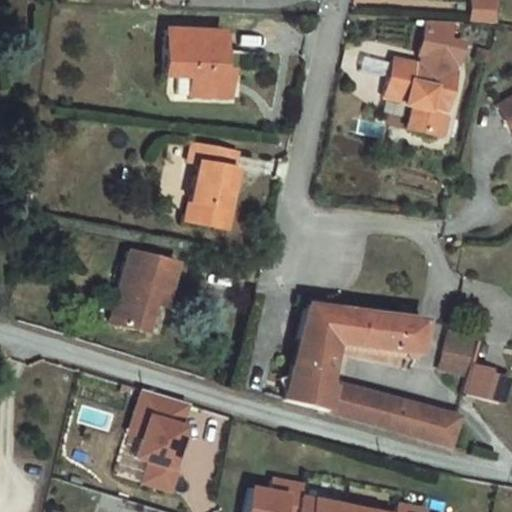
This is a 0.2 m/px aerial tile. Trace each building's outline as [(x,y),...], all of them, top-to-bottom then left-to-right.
[(496,23),(495,0),(470,0),(471,23),(496,23)] [(436,68),(453,72),(455,63),(457,63),(461,43),(442,39),(446,22),(431,22),(424,52),(431,54),(437,64),(436,68)] [(167,74),(180,75),(192,75),(191,96),(235,97),(236,69),(228,69),(229,53),(229,32),(169,31),(167,74)] [(431,54),(424,52),(421,65),(436,68),(437,64),(431,54)] [(421,65),(396,59),(388,96),(408,100),(406,106),(415,107),(411,127),(442,134),(455,73),(453,72),(436,68),(421,65)] [(179,96),(191,96),(192,75),(180,75),(179,96)] [(511,99),(498,108),(511,131),(511,99)] [(232,151),(190,144),(186,162),(194,163),(183,219),(223,227),(227,208),(222,207),(230,169),(232,151)] [(235,170),(230,169),(222,207),(227,208),(235,170)] [(183,265),(135,251),(115,322),(152,333),(159,305),(163,291),(175,295),(183,265)] [(171,308),(175,295),(163,291),(159,305),(171,308)] [(289,370),(282,403),(448,449),(457,419),(325,384),(332,343),(420,355),(427,322),(302,301),(294,340),(297,340),(300,352),(296,371),(289,370)] [(477,343),(449,337),(440,371),(468,377),(471,366),(477,343)] [(297,340),(294,340),(289,370),(296,371),(300,352),(297,340)] [(490,370),(471,366),(468,377),(464,395),(500,404),(507,379),(489,375),(490,370)] [(183,432),(178,431),(184,407),(140,397),(134,421),(146,424),(136,465),(152,468),(147,489),(174,495),(179,474),(173,473),(178,450),(181,438),(183,432)] [(181,438),(178,450),(185,451),(187,440),(181,438)] [(424,511),(425,507),(396,503),(394,511),(385,511),(299,499),(301,488),(272,484),(270,496),(251,493),(247,511),(424,511)]
